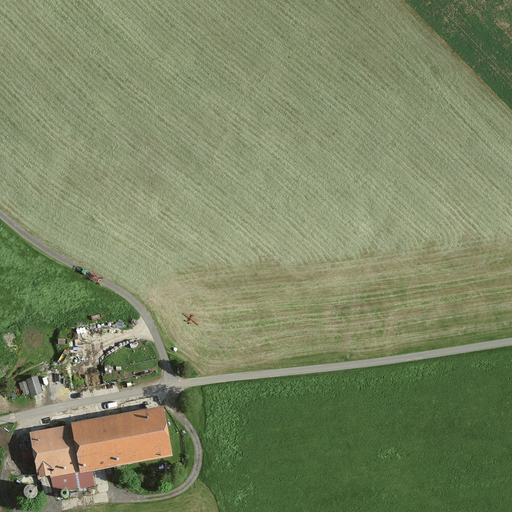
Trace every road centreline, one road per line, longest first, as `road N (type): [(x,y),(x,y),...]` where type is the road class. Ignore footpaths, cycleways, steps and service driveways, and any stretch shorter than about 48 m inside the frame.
road 1 (unclassified): [(0,420),(180,383),(511,339)]
road 2 (track): [(180,383),(150,316),(0,209)]
